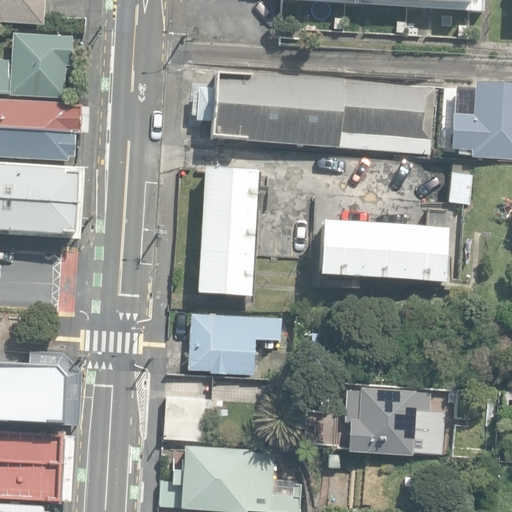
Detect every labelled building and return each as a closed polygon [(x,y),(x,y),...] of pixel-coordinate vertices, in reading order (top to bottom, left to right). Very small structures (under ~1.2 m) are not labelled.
[(0,0),(0,21),(43,24),(44,0),(0,0)] [(511,0),(414,0),(468,3),(467,10),(482,11),(483,0),(511,0)] [(282,15),(297,15),(298,2),(282,2),(282,15)] [(343,19),(359,20),(360,6),(345,5),(343,19)] [(404,22),(422,23),(422,10),(404,9),(404,22)] [(10,96),(63,99),(66,66),(70,66),(72,38),(14,34),(12,62),(0,61),(0,92),(10,94),(10,96)] [(436,89),(216,73),(215,91),(192,90),(190,118),(212,120),(211,139),(431,155),(436,89)] [(511,159),(511,85),(473,84),(472,114),(452,113),(450,151),(470,152),(469,158),(511,159)] [(0,129),(76,134),(80,134),(81,107),(71,106),(72,104),(0,99),(0,129)] [(75,157),(76,134),(0,129),(0,157),(67,162),(68,157),(75,157)] [(449,202),(469,203),(471,164),(451,163),(449,202)] [(0,234),(73,238),(77,171),(0,165),(0,234)] [(196,294),(249,297),(257,172),(204,169),(196,294)] [(318,276),(443,284),(447,230),(321,223),(318,276)] [(208,369),(251,372),(252,364),(256,364),(257,354),(251,354),(252,336),(277,337),(279,316),(189,311),(185,366),(208,367),(208,369)] [(308,375),(351,378),(353,337),(310,335),(308,375)] [(0,421),(62,425),(65,377),(55,367),(0,363),(0,421)] [(347,452),(411,456),(411,453),(441,454),(443,412),(429,412),(430,394),(415,392),(415,391),(359,388),(359,392),(345,392),(343,424),(348,424),(347,452)] [(511,410),(511,393),(503,393),(502,409),(511,410)] [(163,439),(202,441),(204,400),(166,398),(163,439)] [(304,411),(303,444),(338,446),(339,413),(304,411)] [(0,433),(0,460),(59,464),(61,436),(0,433)] [(245,509),(291,511),(299,511),(300,494),(271,492),(274,451),(183,445),(182,468),(171,468),(171,480),(159,480),(158,505),(245,511),(245,509)] [(0,497),(57,501),(59,464),(0,460),(0,497)]
